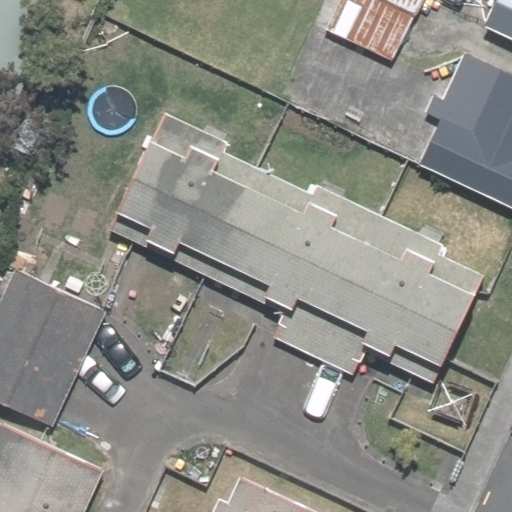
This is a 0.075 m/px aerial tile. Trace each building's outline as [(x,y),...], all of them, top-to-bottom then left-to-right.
[(0,0),(0,55),(29,0),(0,0)] [(416,0),(325,0),(312,29),(388,64),(416,0)] [(511,0),(477,0),(466,26),(511,47),(511,0)] [(511,206),(511,72),(449,45),(398,164),(510,212),(511,206)] [(454,292),(125,129),(83,213),(412,376),(454,292)] [(94,309),(0,264),(0,265),(0,411),(37,429),(94,309)] [(0,511),(69,511),(90,467),(0,427),(0,511)] [(314,511),(225,473),(208,511),(314,511)]
